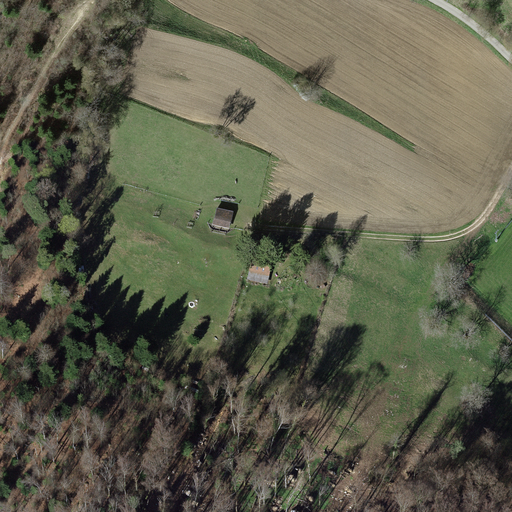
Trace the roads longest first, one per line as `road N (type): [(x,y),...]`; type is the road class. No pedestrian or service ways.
road 1 (track): [(268,227),(448,236),(480,217),(511,165)]
road 2 (track): [(91,0),(0,146)]
